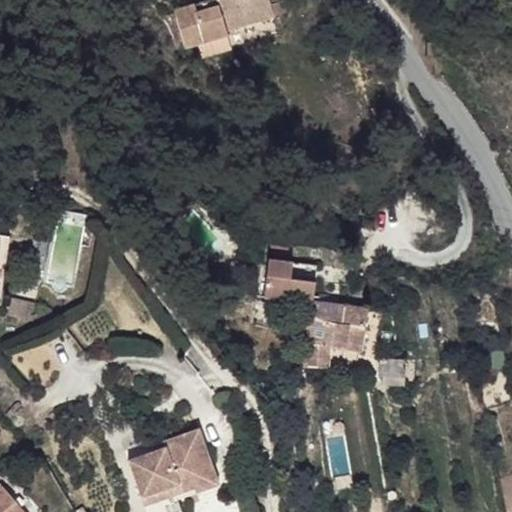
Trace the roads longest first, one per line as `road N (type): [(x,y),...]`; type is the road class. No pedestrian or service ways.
road 1 (residential): [(272,511),(261,418),(111,227)]
road 2 (unclassified): [(363,0),(511,216)]
